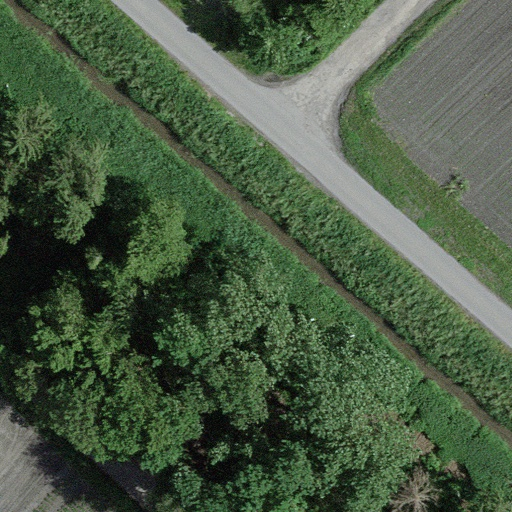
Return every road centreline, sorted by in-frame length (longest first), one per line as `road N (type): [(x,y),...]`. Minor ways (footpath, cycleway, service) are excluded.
road 1 (track): [(141,0),(511,323)]
road 2 (track): [(0,342),(193,511)]
road 3 (track): [(277,118),(411,0)]
